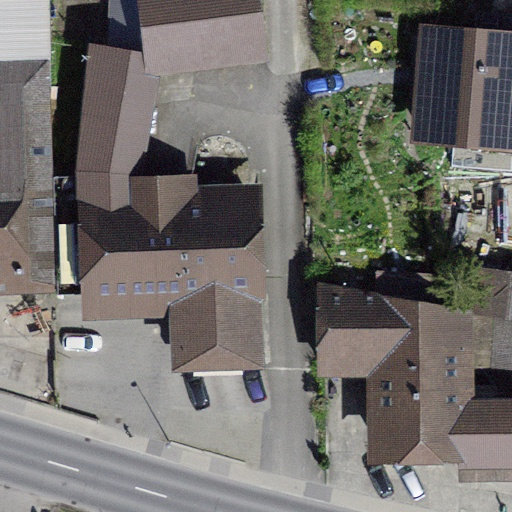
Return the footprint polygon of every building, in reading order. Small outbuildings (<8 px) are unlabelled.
[(0,0),(0,87),(51,85),(48,0),(0,0)] [(258,0),(140,0),(146,54),(152,74),(266,58),(258,0)] [(511,0),(493,0),(490,39),(430,34),(422,133),(511,140),(511,0)] [(146,54),(97,51),(87,176),(133,186),(152,74),(146,54)] [(53,177),(51,85),(0,87),(0,267),(16,267),(17,273),(22,273),(22,290),(52,289),(50,224),(54,223),(53,177)] [(257,354),(251,208),(196,209),(195,182),(133,186),(87,176),(53,177),(54,223),(58,293),(177,290),(180,356),(257,354)] [(511,274),(459,266),(453,307),(461,309),(495,316),(490,388),(511,390),(511,274)] [(460,465),(511,463),(511,400),(462,401),(461,309),(453,307),(323,286),(324,369),(355,370),(356,360),(381,361),(381,453),(459,452),(460,465)]
